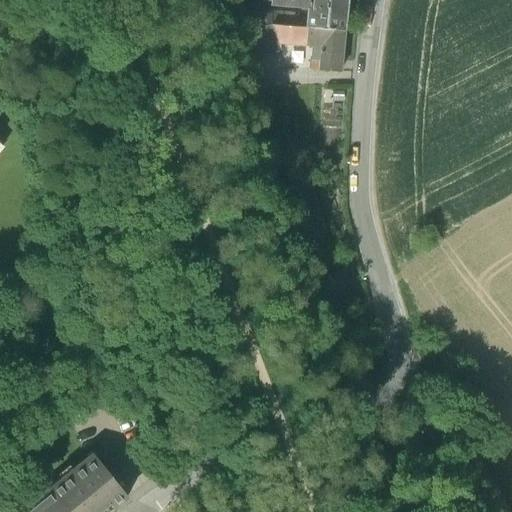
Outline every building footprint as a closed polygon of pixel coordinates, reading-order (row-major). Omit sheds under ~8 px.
[(345,0),(262,0),(271,1),(275,6),(307,9),(305,29),(309,29),(343,32),(345,0)] [(260,5),(245,12),(251,22),(257,52),(279,47),(278,43),(272,26),(273,10),(259,9),(260,5)] [(305,29),(272,26),(278,43),(307,46),(309,29),(305,29)] [(309,29),(307,46),(320,47),(319,64),(312,63),(312,70),(340,72),(343,32),(309,29)] [(109,511),(127,498),(96,459),(84,469),(81,466),(63,480),(61,479),(36,499),(38,501),(23,511),(109,511)]
